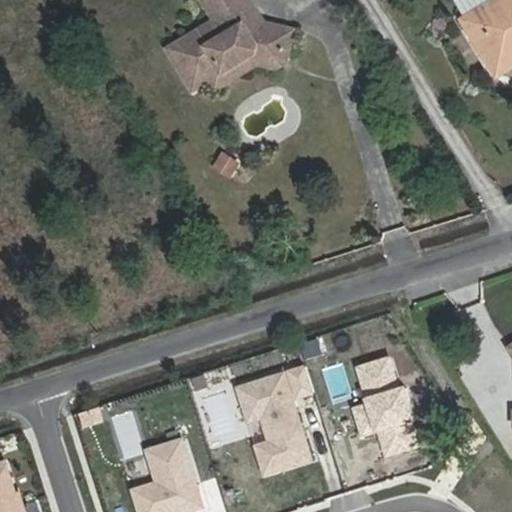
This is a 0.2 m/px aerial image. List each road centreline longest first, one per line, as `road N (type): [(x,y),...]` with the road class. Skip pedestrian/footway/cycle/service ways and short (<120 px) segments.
road 1 (residential): [(511,240),(45,392)]
road 2 (unknown): [(505,242),(499,203),(375,0)]
road 3 (residential): [(380,511),(473,482),(483,511)]
road 4 (residential): [(45,392),(77,511)]
